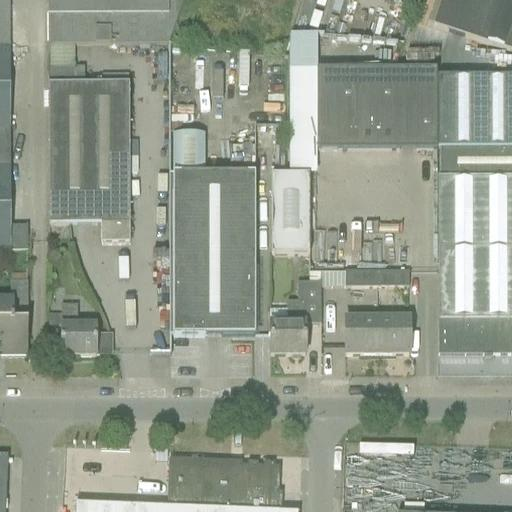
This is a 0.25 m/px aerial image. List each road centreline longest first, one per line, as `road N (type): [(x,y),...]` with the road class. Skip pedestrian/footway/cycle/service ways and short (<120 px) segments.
road 1 (unknown): [(35,413),(36,30),(27,0)]
road 2 (unclassified): [(328,412),(35,413)]
road 3 (unclassified): [(511,412),(328,412)]
